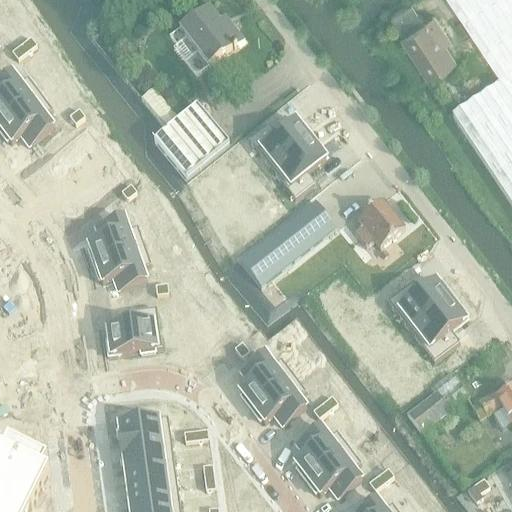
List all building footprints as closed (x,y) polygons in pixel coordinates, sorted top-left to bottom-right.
[(511,0),(450,0),(505,83),(452,118),(511,207),(511,0)] [(411,3),(390,17),(403,37),(401,38),(428,79),(455,61),(444,44),(449,41),(434,17),(428,21),(424,23),(411,3)] [(233,51),(244,43),(231,26),(226,30),(208,7),(178,31),(208,68),(232,49),(233,51)] [(31,43),(22,50),(28,58),(37,51),(31,43)] [(22,50),(13,58),(18,66),(28,58),(22,50)] [(0,130),(41,99),(28,83),(21,89),(12,78),(0,87),(0,130)] [(154,90),(142,100),(168,133),(154,144),(186,183),(219,156),(229,148),(205,119),(199,112),(197,109),(181,122),(154,90)] [(41,99),(0,130),(0,135),(7,145),(9,143),(12,147),(21,139),(29,150),(53,131),(45,121),(53,115),(41,99)] [(79,115),(70,122),(76,130),(85,122),(79,115)] [(269,129),(249,145),(272,174),(311,144),(295,124),(276,139),(269,129)] [(311,144),(272,174),(295,204),(315,188),(307,178),(326,163),(311,144)] [(131,190),(122,197),(127,205),(137,198),(131,190)] [(379,253),(405,233),(382,203),(356,223),(361,230),(353,236),(366,252),(373,246),(379,253)] [(316,205),(240,264),(261,291),(337,232),(316,205)] [(90,253),(88,254),(93,269),(145,251),(138,231),(129,235),(124,222),(96,233),(100,245),(89,249),(90,253)] [(211,223),(201,231),(213,252),(226,242),(211,223)] [(145,251),(93,269),(98,284),(101,283),(103,287),(114,283),(122,307),(143,305),(137,289),(147,285),(142,273),(151,270),(145,251)] [(0,292),(10,285),(0,272),(0,292)] [(413,286),(387,306),(411,336),(454,303),(445,292),(443,293),(436,285),(421,297),(413,286)] [(168,289),(156,291),(157,300),(169,299),(168,289)] [(454,303),(411,336),(434,367),(460,347),(452,337),(467,325),(461,317),(462,315),(454,303)] [(109,344),(106,344),(108,360),(140,356),(141,359),(155,357),(155,354),(162,353),(157,313),(125,317),(127,331),(107,333),(109,344)] [(242,348),(235,354),(242,363),(250,357),(242,348)] [(249,389),(240,396),(243,400),(241,401),(250,413),(293,380),(281,364),(274,370),(266,360),(241,378),(249,389)] [(433,390),(448,411),(467,396),(451,375),(433,390)] [(293,380),(250,413),(260,426),(262,424),(264,428),(274,421),(282,431),(288,427),(302,416),(306,413),(298,402),(306,396),(293,380)] [(486,420),(492,417),(502,433),(511,428),(511,429),(511,390),(499,398),(496,394),(477,405),(486,420)] [(430,401),(406,420),(420,437),(451,414),(448,411),(437,396),(435,397),(430,401)] [(332,402),(323,410),(329,417),(338,410),(332,402)] [(323,410),(313,417),(319,425),(329,417),(323,410)] [(302,416),(288,427),(296,436),(310,425),(302,416)] [(120,440),(118,440),(120,451),(171,444),(168,422),(151,424),(150,421),(134,423),(134,426),(119,429),(120,440)] [(310,425),(296,436),(303,446),(317,435),(310,425)] [(305,461),(295,468),(298,472),(296,473),(306,486),(349,453),(337,437),(329,442),(321,432),(317,435),(303,446),(297,450),(305,461)] [(208,434),(196,436),(197,446),(209,444),(208,434)] [(196,436),(184,438),(185,448),(197,446),(196,436)] [(0,511),(32,511),(50,477),(41,473),(47,460),(8,441),(2,454),(0,452),(0,511)] [(171,444),(120,451),(121,464),(124,463),(125,472),(174,466),(171,444)] [(349,453),(306,486),(315,498),(317,497),(320,500),(330,493),(338,504),(362,485),(354,475),(361,469),(349,453)] [(174,466),(125,472),(128,494),(177,487),(174,466)] [(213,470),(203,471),(204,483),(214,482),(213,470)] [(388,474),(379,481),(385,489),(394,482),(388,474)] [(379,481),(369,488),(375,496),(385,489),(379,481)] [(214,482),(204,483),(206,495),(216,494),(214,482)] [(484,483),(474,490),(480,499),(490,492),(484,483)] [(177,487),(128,494),(130,511),(153,511),(180,508),(177,487)] [(474,490),(468,495),(476,507),(483,503),(480,499),(474,490)] [(348,511),(366,511),(367,511),(360,502),(348,511)]
